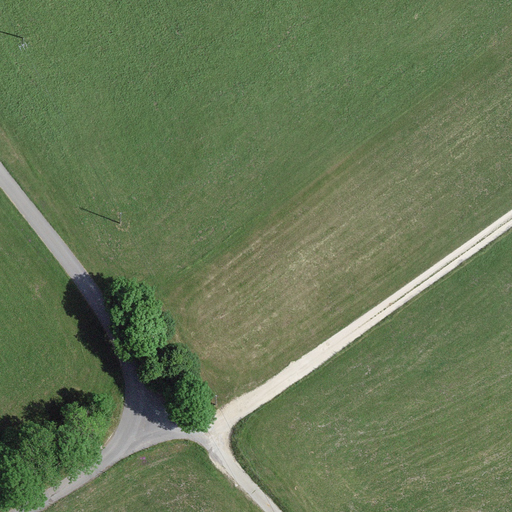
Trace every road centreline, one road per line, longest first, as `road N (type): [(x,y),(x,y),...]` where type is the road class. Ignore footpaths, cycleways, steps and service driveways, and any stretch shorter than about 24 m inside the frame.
road 1 (track): [(511,217),(206,440)]
road 2 (unclassified): [(206,440),(146,395),(95,292),(0,171)]
road 3 (unclassified): [(206,440),(177,433),(153,440),(32,511)]
